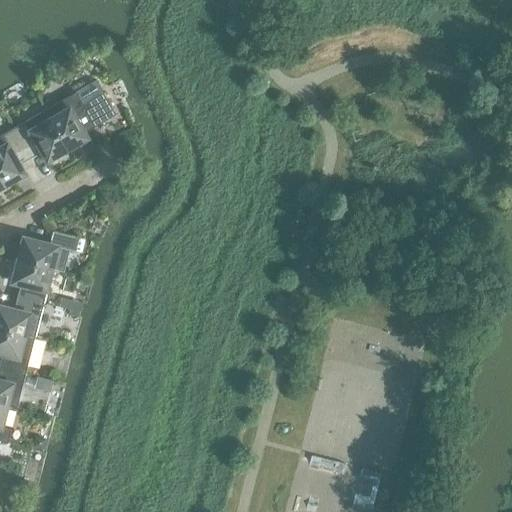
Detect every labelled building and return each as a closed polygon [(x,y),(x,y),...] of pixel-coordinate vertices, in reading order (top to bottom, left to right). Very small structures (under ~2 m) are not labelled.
[(82,128),(93,122),(114,110),(103,92),(83,104),(76,92),(45,110),(68,150),(88,138),(82,128)] [(68,150),(45,110),(14,128),(27,152),(31,158),(42,151),(47,161),(68,150)] [(31,158),(27,152),(14,128),(0,135),(0,176),(5,185),(26,174),(20,164),(31,158)] [(23,236),(18,259),(53,268),(58,246),(76,251),(79,238),(53,231),(50,243),(23,236)] [(44,303),(53,268),(18,259),(12,282),(20,284),(17,296),(44,303)] [(0,329),(35,338),(44,303),(17,296),(14,308),(0,304),(0,329)] [(62,297),(60,307),(81,312),(83,302),(62,297)] [(35,338),(0,329),(0,353),(3,354),(0,364),(0,366),(26,373),(35,338)] [(17,408),(26,373),(0,366),(0,403),(8,405),(17,408)] [(37,376),(35,388),(51,392),(54,380),(37,376)] [(2,427),(8,405),(0,403),(0,440),(8,443),(9,438),(12,429),(2,427)] [(36,436),(34,448),(45,450),(47,438),(36,436)]
